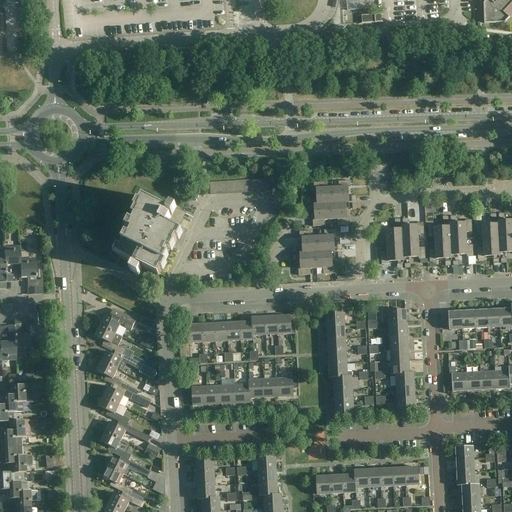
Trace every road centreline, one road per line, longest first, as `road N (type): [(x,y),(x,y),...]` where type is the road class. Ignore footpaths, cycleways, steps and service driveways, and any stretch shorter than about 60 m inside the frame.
road 1 (tertiary): [(511,116),(130,128),(78,118)]
road 2 (tertiary): [(83,147),(511,126)]
road 3 (tertiary): [(78,511),(59,164)]
road 4 (unclassified): [(55,108),(56,64),(74,48),(262,34)]
road 5 (residential): [(171,441),(164,299),(257,294)]
road 6 (residential): [(361,289),(360,237),(376,204),(511,194)]
road 7 (residential): [(436,432),(427,286)]
road 8 (residential): [(257,294),(297,205),(298,170)]
